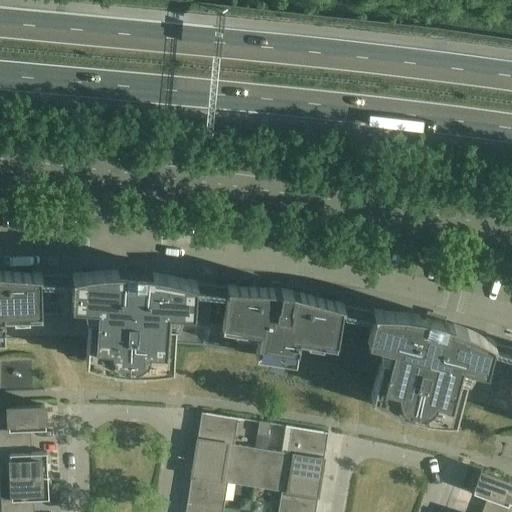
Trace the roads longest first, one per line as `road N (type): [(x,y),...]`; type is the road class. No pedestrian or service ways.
road 1 (motorway): [(511,78),(0,22)]
road 2 (motorway): [(0,76),(511,129)]
road 3 (residential): [(511,318),(337,272),(139,247)]
road 4 (residential): [(511,233),(145,180)]
road 5 (residential): [(165,511),(176,442),(161,421),(131,416),(102,416),(80,431),(83,511)]
road 6 (residential): [(429,511),(435,478),(423,465),(362,451),(344,469),(337,511)]
